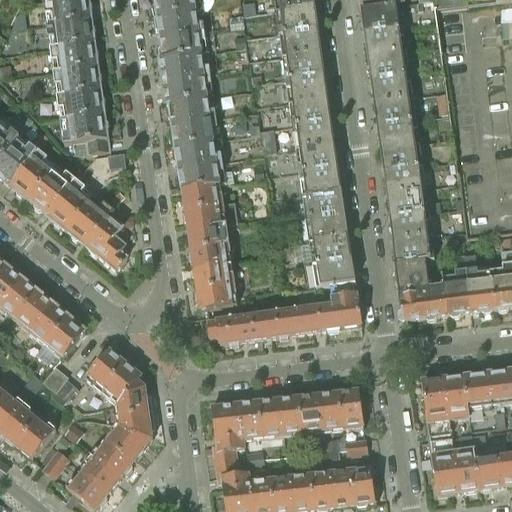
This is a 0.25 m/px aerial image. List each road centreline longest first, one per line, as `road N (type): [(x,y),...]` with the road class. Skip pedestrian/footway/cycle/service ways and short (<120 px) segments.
road 1 (residential): [(0,224),(144,343),(163,292),(121,0)]
road 2 (residential): [(335,0),(384,362)]
road 3 (residential): [(192,511),(177,386),(384,362)]
road 4 (residential): [(384,362),(407,511)]
road 5 (residential): [(384,362),(511,344)]
